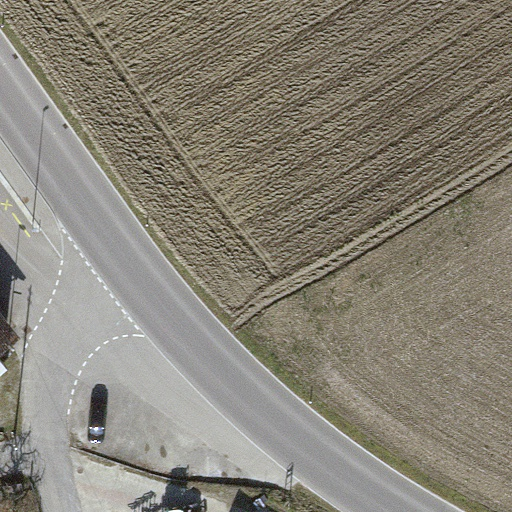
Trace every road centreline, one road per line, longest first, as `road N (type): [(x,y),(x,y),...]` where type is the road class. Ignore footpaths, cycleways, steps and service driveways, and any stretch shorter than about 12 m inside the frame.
road 1 (tertiary): [(106,241),(249,396),(417,511)]
road 2 (residential): [(106,241),(51,335),(90,511)]
road 3 (tertiary): [(0,91),(106,241)]
